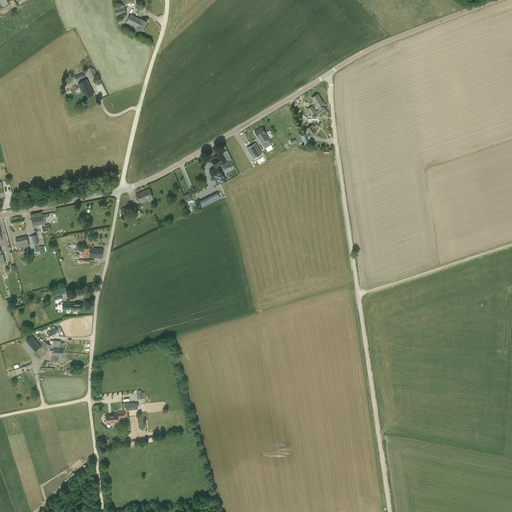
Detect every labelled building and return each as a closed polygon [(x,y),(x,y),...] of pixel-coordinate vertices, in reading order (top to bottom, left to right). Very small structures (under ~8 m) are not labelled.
[(116,16),(126,13),(124,5),(114,7),(116,16)] [(147,22),(141,19),(131,14),(126,22),(136,28),(142,31),(147,22)] [(87,69),(91,78),(97,75),(92,66),(87,69)] [(93,94),(86,80),(78,84),(82,92),(85,98),(93,94)] [(311,98),(317,107),(319,109),(315,111),(319,117),(327,112),(323,106),(321,108),(320,105),(323,103),(317,94),(311,98)] [(312,106),(307,109),(311,115),(316,112),(312,106)] [(261,144),(262,144),(265,149),(263,150),(269,160),(279,154),(273,144),(271,145),(269,140),(269,139),(262,127),(254,132),(261,144)] [(304,145),(308,143),(305,134),(300,136),(304,145)] [(255,143),(247,148),(253,159),(262,154),(255,143)] [(215,167),(220,165),(223,170),(229,167),(229,168),(233,165),(229,159),(227,161),(222,153),(215,157),(215,158),(211,160),(215,167)] [(218,167),(209,172),(216,185),(225,180),(218,167)] [(149,189),(136,195),(139,202),(152,197),(149,189)] [(200,207),(219,198),(216,193),(198,202),(200,207)] [(132,211),(131,208),(130,206),(121,210),(123,215),(132,211)] [(141,214),(139,212),(132,218),(134,220),(141,214)] [(45,224),(43,218),(49,217),(48,213),(43,214),(43,215),(31,217),(32,226),(42,225),(42,226),(41,226),(42,232),(50,230),(49,224),(45,225),(44,224),(45,224)] [(37,234),(29,236),(31,244),(30,244),(32,254),(38,252),(36,244),(39,243),(37,234)] [(15,239),(17,248),(29,246),(28,245),(26,236),(15,239)] [(90,249),(89,257),(102,258),(102,249),(90,249)] [(67,293),(65,287),(51,291),(55,301),(62,298),(61,295),(67,293)] [(62,331),(59,325),(44,333),(46,337),(49,336),(49,337),(58,332),(62,331)] [(40,346),(31,335),(25,341),(35,352),(41,346),(40,346)] [(59,347),(57,347),(57,345),(58,342),(54,340),(53,344),(53,347),(53,351),(50,350),(50,354),(51,355),(53,355),(52,355),(51,355),(51,362),(56,362),(56,361),(58,361),(62,361),(63,356),(63,347),(64,343),(60,343),(59,347)] [(124,403),(125,411),(135,410),(134,405),(134,402),(124,403)] [(104,415),(106,423),(110,423),(110,424),(114,423),(114,422),(118,422),(117,413),(104,415)]
